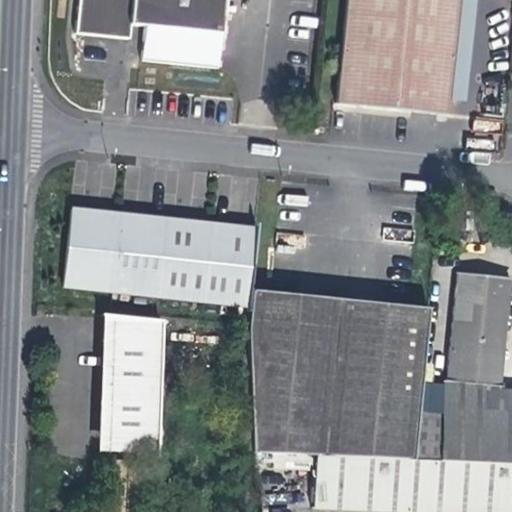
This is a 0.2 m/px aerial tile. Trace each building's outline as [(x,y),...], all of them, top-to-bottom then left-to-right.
[(221,0),(76,0),(74,33),(127,39),(129,24),(144,25),(140,60),(215,67),(218,40),(221,0)] [(365,108),(446,114),(457,0),(344,0),(335,105),(365,108)] [(67,212),(58,291),(246,310),(255,232),(157,222),(67,212)] [(496,463),(511,463),(511,411),(495,411),(481,409),(488,345),(501,347),(508,280),(457,275),(439,460),(496,463)] [(250,290),(245,330),(249,452),(311,455),(412,460),(427,306),(342,299),(250,290)] [(106,445),(155,447),(159,322),(114,318),(113,332),(113,342),(110,341),(108,387),(106,445)] [(499,372),(501,347),(488,345),(481,409),(495,411),(499,372)] [(511,511),(511,463),(496,463),(439,460),(412,460),(311,455),(309,508),(407,511),(511,511)]
